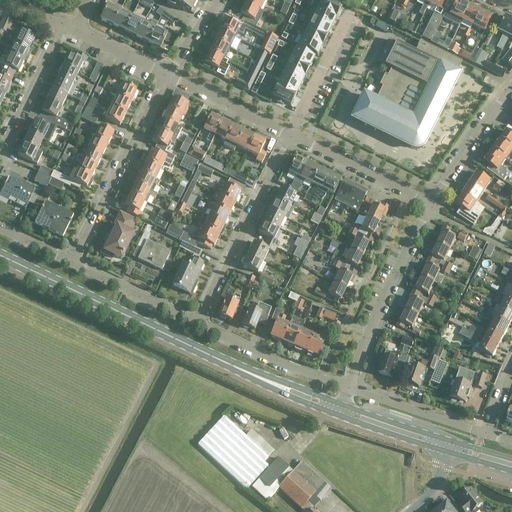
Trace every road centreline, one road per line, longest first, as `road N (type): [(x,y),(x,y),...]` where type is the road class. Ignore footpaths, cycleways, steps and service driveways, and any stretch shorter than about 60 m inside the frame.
road 1 (secondary): [(230,364),(0,255)]
road 2 (residential): [(165,74),(70,263)]
road 3 (residential): [(197,323),(289,136)]
road 4 (residential): [(349,387),(427,209)]
road 5 (residential): [(349,387),(197,323)]
road 6 (residential): [(430,203),(289,136)]
road 7 (residential): [(484,432),(349,387)]
road 8 (residential): [(197,323),(70,263)]
road 9 (residential): [(350,10),(289,136)]
road 10 (residential): [(0,150),(60,25)]
road 11 (residential): [(289,136),(165,74)]
road 12 (residential): [(430,203),(511,91)]
